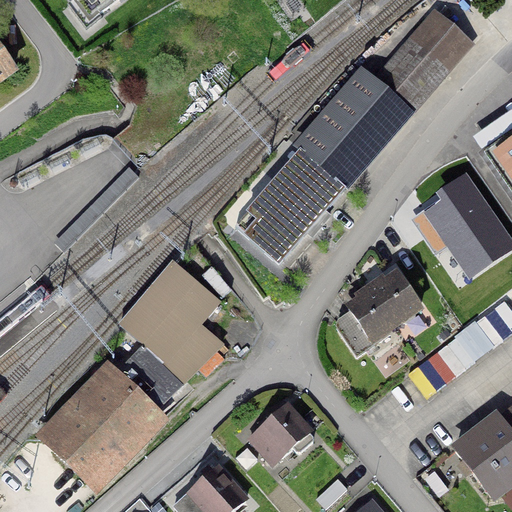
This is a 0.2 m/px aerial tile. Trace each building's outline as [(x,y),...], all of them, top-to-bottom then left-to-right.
[(75,0),(90,19),(115,0),(75,0)] [(276,268),(279,265),(441,78),(465,51),(430,20),(407,48),(306,163),(301,158),(292,169),(290,167),(288,169),(290,170),(258,207),(264,212),(242,238),(276,268)] [(0,82),(11,75),(0,59),(0,82)] [(511,200),(511,135),(482,156),(511,200)] [(138,177),(128,168),(54,242),(63,251),(138,177)] [(459,244),(478,231),(470,219),(482,210),(467,188),(455,197),(454,196),(442,204),(438,198),(426,206),(431,212),(419,220),(443,255),(446,253),(452,255),(459,250),(459,244)] [(503,231),(510,227),(501,214),(495,219),(503,231)] [(224,252),(233,245),(221,231),(212,238),(224,252)] [(164,368),(195,331),(216,306),(170,267),(118,329),(143,350),(164,368)] [(373,287),(368,291),(363,295),(355,300),(358,305),(346,313),(348,316),(336,325),(334,331),(354,360),(372,348),(370,344),(373,342),(380,343),(388,337),(389,331),(393,328),(397,325),(404,326),(412,321),(413,314),(418,311),(396,279),(384,287),(381,282),(373,287)] [(195,331),(164,368),(143,350),(48,447),(86,484),(216,350),(195,331)] [(257,434),(257,435),(247,444),(270,469),(291,452),(294,456),(298,456),(311,445),(311,441),(284,410),(266,426),(262,421),(257,426),(261,431),(257,434)] [(496,420),(453,454),(490,502),(511,484),(511,415),(500,425),(496,420)] [(233,511),(243,504),(214,472),(172,510),(174,511),(233,511)] [(323,511),(344,492),(335,482),(314,502),(323,511)] [(383,511),(370,497),(353,511),(383,511)]
